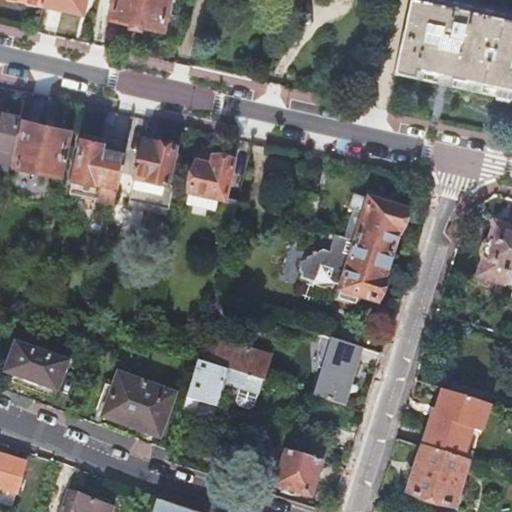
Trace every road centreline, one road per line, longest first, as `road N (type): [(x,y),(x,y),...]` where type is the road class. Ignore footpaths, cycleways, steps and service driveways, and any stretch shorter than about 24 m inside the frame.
road 1 (residential): [(0,54),(455,159)]
road 2 (residential): [(455,159),(350,511)]
road 3 (residential): [(0,423),(271,511)]
